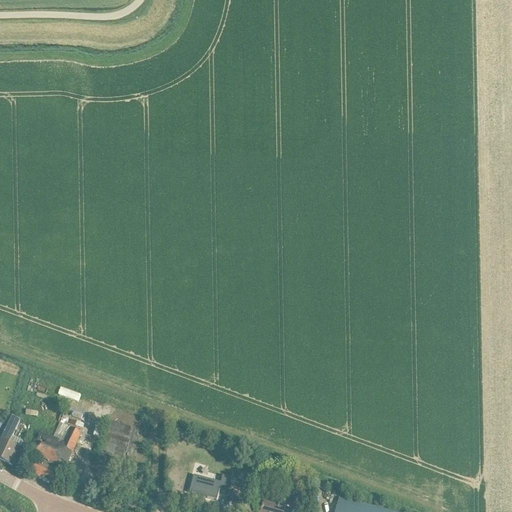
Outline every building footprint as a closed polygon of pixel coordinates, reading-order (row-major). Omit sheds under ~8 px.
[(0,460),(12,466),(16,457),(19,451),(23,442),(13,437),(21,421),(12,417),(0,442),(0,459),(0,460),(0,459),(0,460)] [(119,469),(120,466),(130,428),(108,422),(97,463),(119,469)] [(67,464),(81,434),(60,424),(52,440),(35,432),(31,440),(26,438),(23,444),(34,449),(32,456),(40,459),(32,476),(54,486),(59,474),(56,472),(61,462),(67,464)] [(194,477),(189,494),(217,502),(220,492),(227,494),(231,480),(223,478),(221,485),(194,477)] [(296,511),(300,511),(302,504),(303,500),(293,497),(290,510),(296,511)] [(386,511),(340,499),(336,511),(386,511)] [(277,507),(264,503),(261,511),(284,511),(286,508),(278,505),(277,507)]
